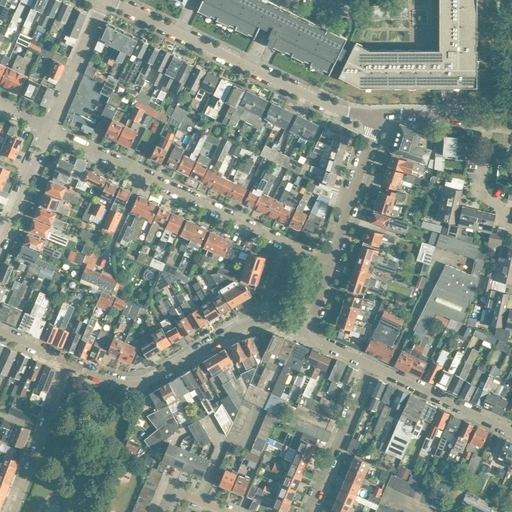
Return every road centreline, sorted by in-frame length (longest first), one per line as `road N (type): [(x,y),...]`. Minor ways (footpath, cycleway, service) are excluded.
road 1 (residential): [(51,132),(332,263)]
road 2 (residential): [(370,120),(111,0)]
road 3 (residential): [(308,336),(254,324),(139,385),(107,382),(72,365)]
road 4 (residential): [(309,511),(373,363)]
road 5 (residential): [(13,511),(72,365)]
road 6 (residential): [(511,432),(373,363)]
road 7 (residential): [(332,263),(370,120)]
road 8 (residential): [(51,132),(106,0)]
road 9 (residential): [(0,248),(51,132)]
road 10 (residential): [(370,120),(491,123)]
